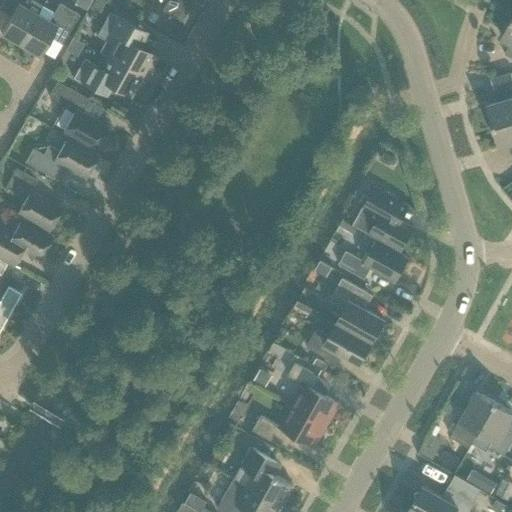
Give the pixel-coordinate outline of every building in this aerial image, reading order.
[(20,44),(38,14),(26,7),(30,0),(2,0),(0,5),(0,8),(11,15),(1,33),(20,44)] [(94,15),(102,2),(98,0),(82,0),(79,6),(94,15)] [(167,0),(162,10),(182,20),(193,0),(167,0)] [(38,14),(20,44),(39,55),(54,30),(66,37),(79,14),(59,3),(49,20),(38,14)] [(107,57),(108,56),(142,75),(153,55),(127,40),(135,26),(110,12),(97,35),(105,40),(98,52),(107,57)] [(511,18),(501,38),(510,43),(505,54),(511,57),(511,18)] [(302,42),(309,29),(299,23),(291,36),(302,42)] [(131,96),(142,75),(108,56),(107,57),(101,68),(84,58),(73,78),(99,92),(104,81),(131,96)] [(57,81),(49,97),(74,111),(63,132),(94,149),(107,126),(80,111),(88,98),(57,81)] [(493,126),(511,120),(511,84),(494,91),(497,102),(487,105),(493,126)] [(511,120),(493,126),(500,148),(511,144),(511,149),(511,120)] [(59,150),(48,144),(42,154),(32,148),(24,162),(60,182),(68,168),(85,178),(98,155),(67,137),(59,150)] [(49,230),(62,207),(31,190),(37,180),(16,168),(5,187),(25,198),(17,213),(49,230)] [(409,205),(376,186),(354,225),(378,238),(401,251),(414,227),(401,220),(409,205)] [(40,258),(53,235),(21,218),(13,232),(0,225),(0,258),(8,262),(7,263),(13,267),(23,249),(40,258)] [(399,253),(401,251),(378,238),(377,240),(365,233),(358,247),(370,253),(365,261),(346,250),(339,264),(365,279),(371,268),(395,281),(409,258),(399,253)] [(345,308),(337,322),(373,342),(385,320),(361,306),(368,293),(342,278),(330,300),(345,308)] [(0,329),(21,293),(8,286),(0,299),(0,329)] [(360,364),(373,342),(337,322),(329,335),(317,328),(307,347),(330,360),(336,350),(360,364)] [(304,383),(292,405),(326,424),(338,403),(313,388),(319,377),(295,363),(288,375),(304,383)] [(472,443),(496,402),(477,391),(450,436),(458,441),(461,436),(472,443)] [(511,418),(511,410),(496,402),(472,443),(486,451),(489,446),(504,455),(511,442),(511,423),(510,423),(511,418)] [(314,446),(326,424),(292,405),(280,426),(261,415),(253,429),(281,445),(289,431),(314,446)] [(424,446),(423,457),(437,459),(438,448),(424,446)] [(241,466),(235,478),(281,504),(292,484),(268,470),(274,460),(252,447),(241,466)] [(463,457),(445,447),(437,461),(455,471),(463,457)] [(248,511),(276,511),(281,504),(235,478),(224,497),(217,509),(223,511),(244,511),(245,510),(248,511)] [(497,494),(506,499),(511,486),(511,483),(504,480),(497,494)] [(410,509),(416,511),(468,511),(474,503),(452,491),(447,500),(423,487),(410,509)]
